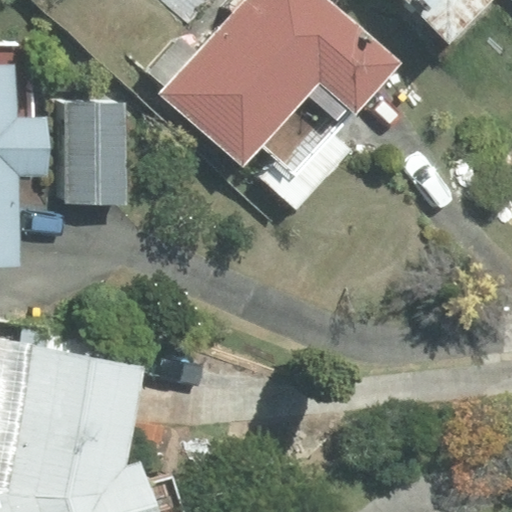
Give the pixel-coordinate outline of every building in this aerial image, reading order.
[(358,111),(400,62),(328,0),(241,0),(160,93),(244,166),(263,146),(293,172),(352,105),(358,111)] [(511,0),(411,0),(450,38),(488,0),(511,0)] [(0,263),(18,263),(16,173),(44,172),(43,123),(12,123),(11,70),(0,70),(0,263)] [(124,104),(65,104),(65,202),(123,202),(124,104)] [(10,492),(0,495),(0,511),(180,511),(171,479),(149,486),(142,462),(123,468),(141,369),(36,350),(10,492)]
